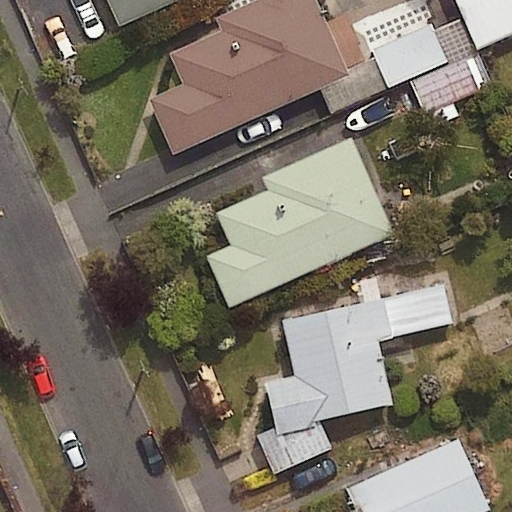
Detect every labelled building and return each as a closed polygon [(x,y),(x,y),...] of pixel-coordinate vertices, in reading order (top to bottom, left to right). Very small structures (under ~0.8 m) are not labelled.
[(104,0),(118,30),(185,0),(104,0)] [(313,0),(265,0),(215,22),(221,34),(167,58),(181,88),(147,103),(172,159),(349,80),(313,0)] [(511,36),(511,0),(454,0),(477,52),(511,36)] [(446,64),(409,81),(430,129),(458,117),(452,103),(480,91),(466,61),(448,69),(446,64)] [(353,140),(260,181),(266,195),(215,218),(229,249),(205,260),(228,313),(396,238),(353,140)] [(443,287),(281,324),(294,381),(262,388),(273,436),(391,409),(376,344),(452,327),(443,287)] [(488,511),(458,443),(345,492),(353,511),(488,511)]
